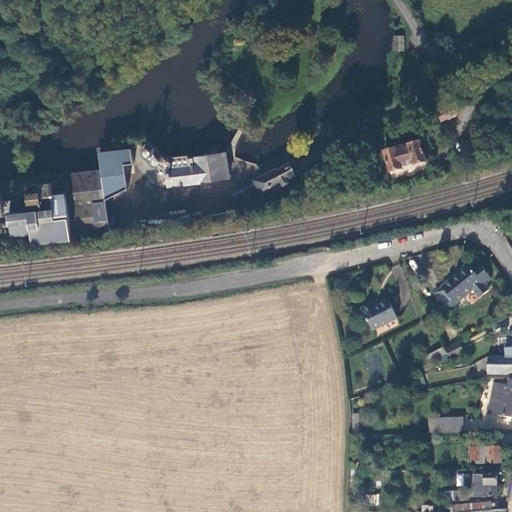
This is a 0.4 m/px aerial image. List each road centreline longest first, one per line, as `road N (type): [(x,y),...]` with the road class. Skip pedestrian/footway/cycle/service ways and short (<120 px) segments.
road 1 (residential): [(0,304),(221,284),(469,226),(490,234),(511,265)]
road 2 (unclassified): [(511,42),(479,56),(434,53),(396,0)]
